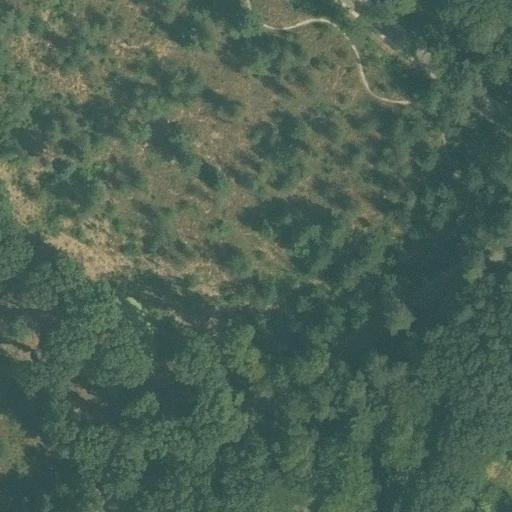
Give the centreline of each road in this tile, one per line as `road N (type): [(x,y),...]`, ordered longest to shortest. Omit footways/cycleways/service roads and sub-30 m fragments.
road 1 (unclassified): [(84,511),(511,243)]
road 2 (unclassified): [(511,129),(353,0)]
